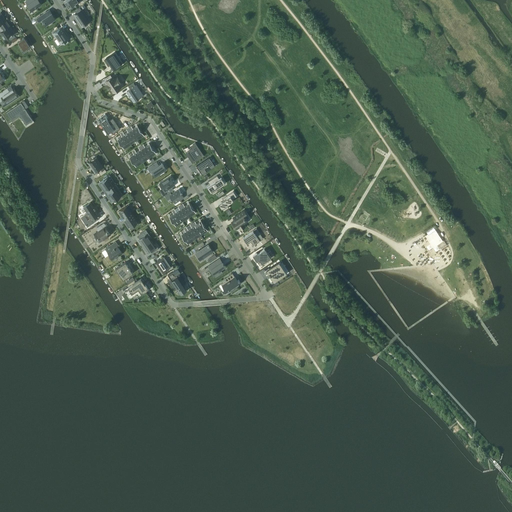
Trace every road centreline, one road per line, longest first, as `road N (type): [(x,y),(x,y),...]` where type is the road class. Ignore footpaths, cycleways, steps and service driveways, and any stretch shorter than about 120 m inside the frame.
road 1 (residential): [(89,84),(102,101),(148,119),(266,293),(193,303)]
road 2 (residential): [(78,163),(169,301),(193,303)]
